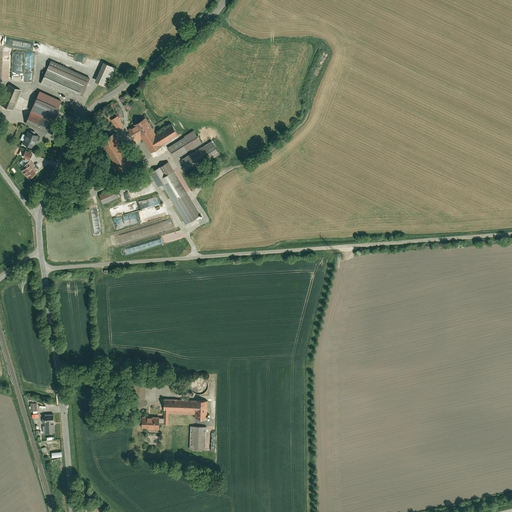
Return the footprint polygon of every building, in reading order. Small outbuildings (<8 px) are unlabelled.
[(91,77),(52,59),(40,83),(80,101),(91,77)] [(117,66),(104,60),(96,80),(108,85),(117,66)] [(25,81),(34,81),(34,62),(24,63),(25,81)] [(6,84),(0,98),(0,104),(12,110),(21,90),(6,84)] [(63,99),(40,89),(30,112),(53,122),(63,99)] [(53,122),(30,112),(26,123),(48,133),(53,122)] [(125,125),(118,115),(110,119),(117,130),(125,125)] [(147,116),(128,128),(137,142),(144,137),(152,151),(180,134),(173,123),(157,133),(147,116)] [(194,129),(167,146),(176,159),(203,142),(194,129)] [(40,135),(28,130),(23,143),(35,148),(40,135)] [(115,131),(100,142),(119,171),(134,161),(115,131)] [(212,139),(182,158),(190,171),(221,152),(212,139)] [(26,168),(23,170),(29,177),(30,177),(36,172),(35,171),(37,170),(33,166),(34,165),(29,159),(26,157),(25,160),(27,163),(24,166),(26,168)] [(202,214),(169,161),(157,168),(150,173),(158,186),(159,187),(163,184),(163,185),(187,223),(194,218),(202,214)] [(116,185),(99,193),(104,203),(121,195),(116,185)] [(206,391),(208,389),(208,387),(209,384),(208,382),(206,379),(204,378),(201,377),(198,377),(196,378),(193,380),(192,382),(192,385),(192,388),(194,391),(196,393),(199,393),(201,393),(204,393),(206,391)] [(133,403),(145,405),(148,380),(137,378),(133,403)] [(164,416),(161,415),(161,423),(170,424),(170,413),(196,415),(196,419),(208,419),(209,400),(165,398),(164,416)] [(45,414),(46,432),(57,431),(56,413),(45,414)] [(143,415),(142,427),(148,428),(148,429),(160,430),(161,423),(161,415),(143,415)] [(191,426),(190,448),(206,449),(207,426),(191,426)]
